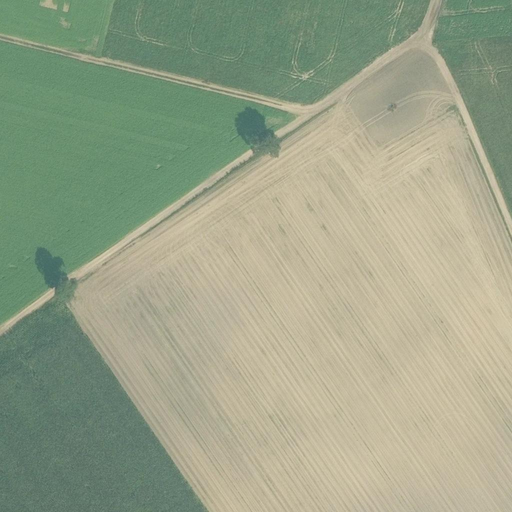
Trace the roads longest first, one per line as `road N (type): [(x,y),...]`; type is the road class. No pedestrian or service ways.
road 1 (track): [(0,335),(420,40),(441,65),(511,232)]
road 2 (track): [(309,114),(0,38)]
